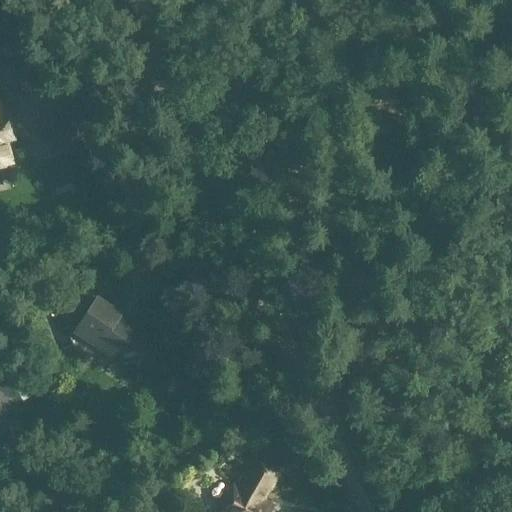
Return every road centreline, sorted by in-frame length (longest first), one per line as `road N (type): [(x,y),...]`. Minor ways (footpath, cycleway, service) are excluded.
road 1 (track): [(307,397),(127,0)]
road 2 (track): [(52,511),(307,397)]
road 3 (track): [(325,434),(511,351)]
road 4 (track): [(362,511),(307,397)]
